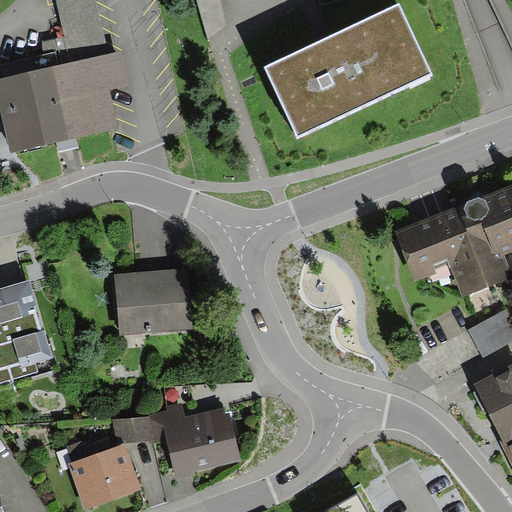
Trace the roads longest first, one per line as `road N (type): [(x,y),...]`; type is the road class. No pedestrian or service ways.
road 1 (residential): [(511,133),(241,238)]
road 2 (residential): [(241,238),(129,185),(0,220)]
road 3 (residential): [(337,407),(428,427),(475,472),(500,511)]
road 4 (residential): [(337,407),(282,354),(242,269),(241,238)]
road 5 (residential): [(213,511),(311,465),(332,440),(337,407)]
